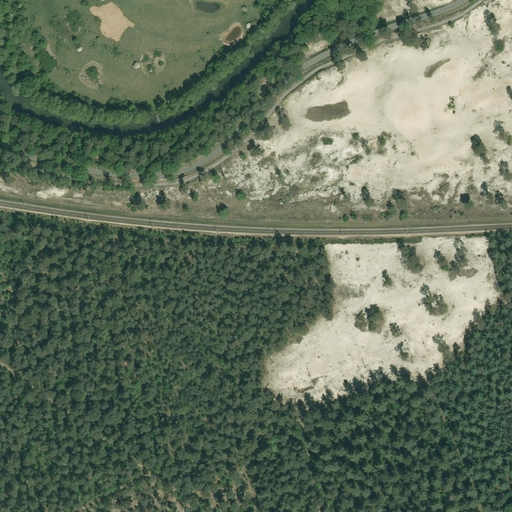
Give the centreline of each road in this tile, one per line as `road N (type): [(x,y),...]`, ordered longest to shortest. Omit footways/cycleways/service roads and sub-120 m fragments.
road 1 (track): [(511,303),(487,309),(433,375),(325,409),(183,494),(0,362)]
road 2 (tertiary): [(464,0),(309,63),(216,154),(174,173),(92,172),(0,146)]
road 3 (track): [(427,378),(480,511)]
